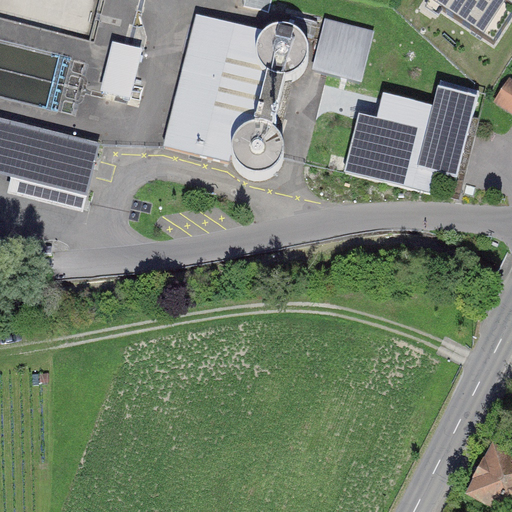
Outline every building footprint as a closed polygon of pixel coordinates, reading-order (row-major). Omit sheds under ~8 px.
[(511,36),(511,0),(435,0),(426,15),(498,59),(511,36)] [(319,24),(292,17),(288,31),(315,38),(319,24)] [(267,37),(198,20),(166,148),(234,166),(236,171),(242,176),(249,180),(257,181),(266,180),(274,176),(280,170),(284,161),(285,152),(282,143),(277,135),(274,134),(285,85),(291,85),(299,81),(305,74),(309,65),(310,56),(307,47),(302,40),(294,34),(285,32),(276,33),(267,37)] [(373,36),(327,25),(315,74),(361,85),(373,36)] [(141,54),(116,47),(104,95),(130,101),(141,54)] [(511,82),(511,81),(496,104),(511,115),(511,82)] [(480,94),(440,85),(428,135),(360,119),(346,174),(432,196),(437,179),(458,184),(480,94)] [(102,149),(0,124),(0,178),(90,201),(102,149)] [(511,511),(511,461),(496,453),(488,469),(481,465),(478,466),(472,476),(473,480),(480,483),(472,498),(497,511),(511,511)]
